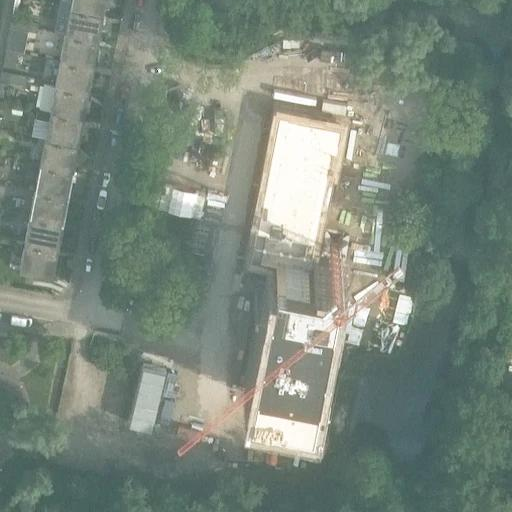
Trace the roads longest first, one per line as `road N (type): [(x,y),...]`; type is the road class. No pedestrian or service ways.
road 1 (residential): [(0,300),(65,311),(89,299),(146,0)]
road 2 (unknown): [(82,303),(76,435),(111,454),(259,481)]
